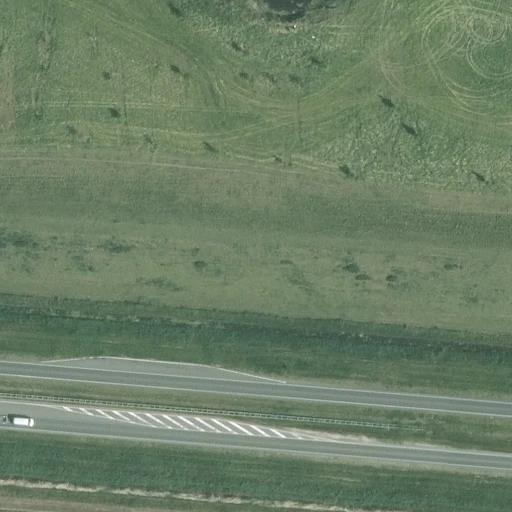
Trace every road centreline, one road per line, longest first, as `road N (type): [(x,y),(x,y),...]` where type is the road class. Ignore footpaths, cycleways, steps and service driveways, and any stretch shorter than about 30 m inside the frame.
road 1 (trunk): [(0,423),(511,465)]
road 2 (trunk): [(511,411),(0,369)]
